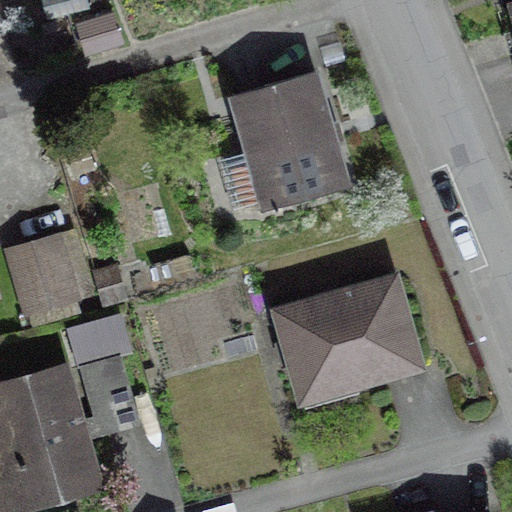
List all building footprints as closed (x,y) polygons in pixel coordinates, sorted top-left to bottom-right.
[(511,4),(499,8),(511,54),(511,4)] [(330,70),(238,96),(270,206),(362,179),(330,70)] [(85,232),(13,252),(31,315),(102,295),(85,232)] [(411,273),(285,306),(311,402),(437,369),(411,273)] [(0,276),(0,310),(9,308),(0,276)] [(92,419),(98,441),(148,427),(128,359),(88,370),(101,416),(92,419)] [(28,511),(112,488),(98,441),(92,419),(77,364),(0,385),(0,490),(6,511),(28,511)]
